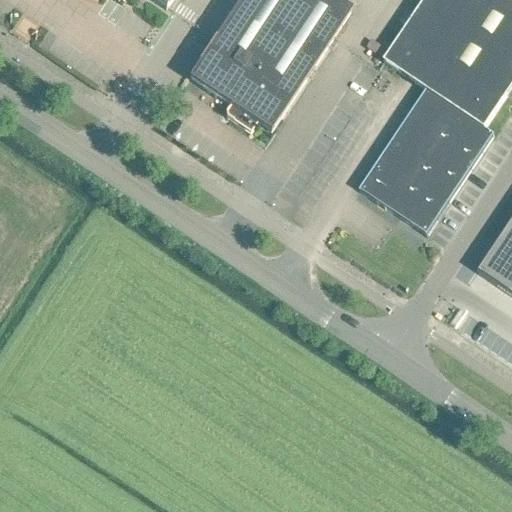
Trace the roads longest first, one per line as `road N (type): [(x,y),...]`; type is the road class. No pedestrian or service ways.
road 1 (secondary): [(388,363),(0,101)]
road 2 (unclassified): [(388,363),(511,177)]
road 3 (secondary): [(511,445),(388,363)]
